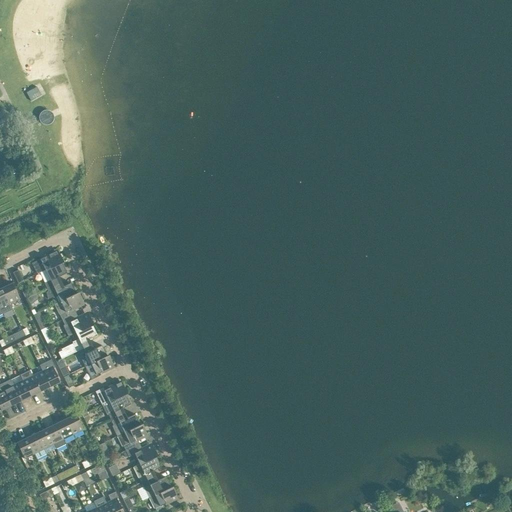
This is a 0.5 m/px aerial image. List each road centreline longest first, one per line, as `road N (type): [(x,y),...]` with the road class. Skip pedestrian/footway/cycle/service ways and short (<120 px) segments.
road 1 (residential): [(128,367),(68,241),(0,267)]
road 2 (residential): [(195,507),(128,367)]
road 3 (residential): [(0,430),(128,367)]
